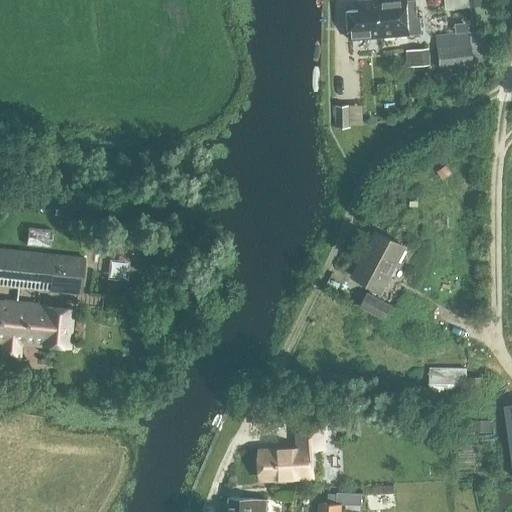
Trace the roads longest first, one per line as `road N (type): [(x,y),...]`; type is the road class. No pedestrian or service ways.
road 1 (unclassified): [(507,89),(395,150),(370,175),(262,399)]
road 2 (track): [(511,368),(495,330),(494,299),(496,161),(507,89)]
